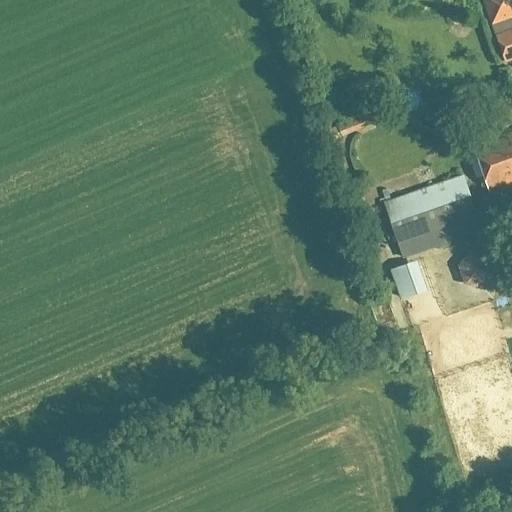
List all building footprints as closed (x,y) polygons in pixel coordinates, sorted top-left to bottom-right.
[(511,0),(483,0),(492,25),(511,17),(511,0)] [(505,62),(511,60),(511,30),(496,36),(505,62)] [(511,117),(511,102),(503,106),(507,119),(511,117)] [(341,138),(397,114),(393,103),(337,128),(341,138)] [(511,185),(511,133),(472,147),(488,193),(511,185)] [(402,259),(481,232),(462,176),(383,203),(402,259)] [(469,250),(464,246),(450,264),(456,283),(462,282),(465,288),(484,289),(496,273),(491,255),(469,250)] [(407,266),(394,270),(403,299),(417,295),(408,267),(407,266)]
